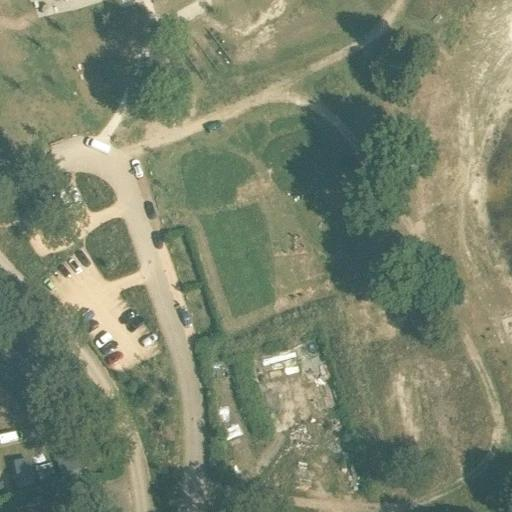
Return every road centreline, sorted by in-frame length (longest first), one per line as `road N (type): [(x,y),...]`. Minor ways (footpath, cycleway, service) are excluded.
road 1 (unclassified): [(193,511),(194,419),(184,358),(128,192),(106,160)]
road 2 (residential): [(0,276),(93,385),(135,511)]
